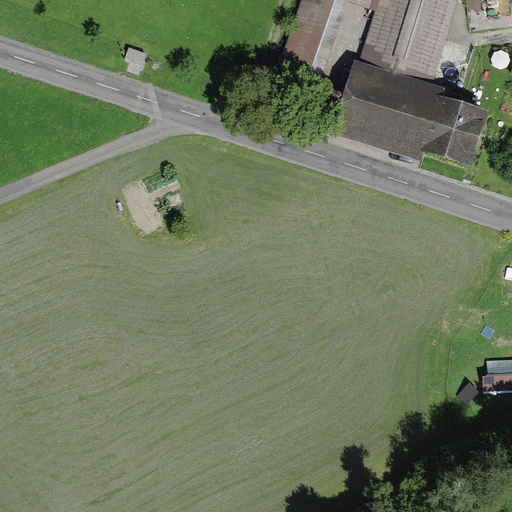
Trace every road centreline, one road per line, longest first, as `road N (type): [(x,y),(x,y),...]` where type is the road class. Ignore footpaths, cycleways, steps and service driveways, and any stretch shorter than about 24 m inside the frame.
road 1 (tertiary): [(511,218),(193,114)]
road 2 (unclassified): [(0,202),(193,114)]
road 3 (tertiary): [(193,114),(0,52)]
